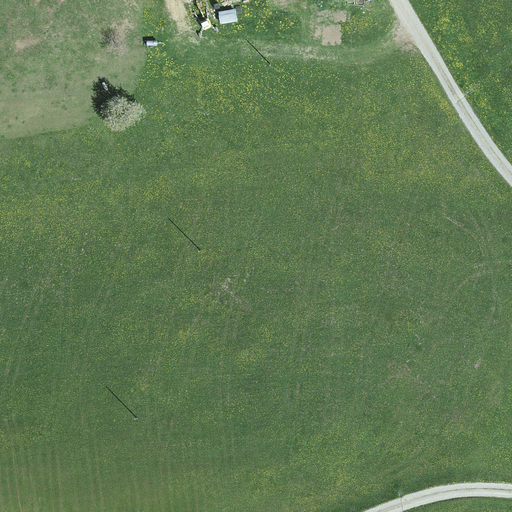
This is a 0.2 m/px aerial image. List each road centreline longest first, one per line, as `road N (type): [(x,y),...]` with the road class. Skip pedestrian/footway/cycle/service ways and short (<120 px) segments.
road 1 (track): [(511,177),(397,0)]
road 2 (track): [(381,511),(440,493),(511,491)]
